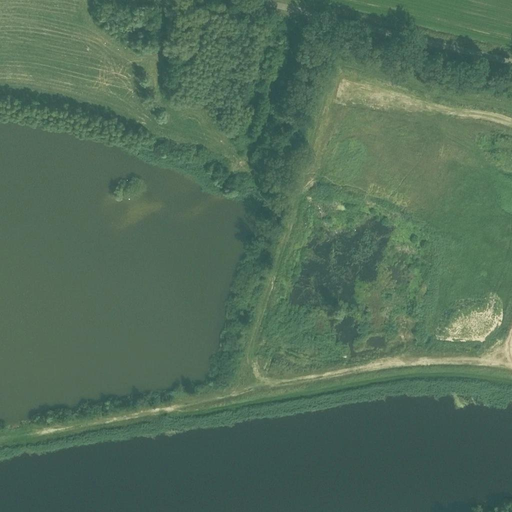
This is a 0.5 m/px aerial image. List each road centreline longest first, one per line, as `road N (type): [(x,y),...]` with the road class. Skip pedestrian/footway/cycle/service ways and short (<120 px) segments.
road 1 (track): [(511,365),(471,359),(363,369),(0,438)]
road 2 (unclassified): [(511,63),(249,0)]
